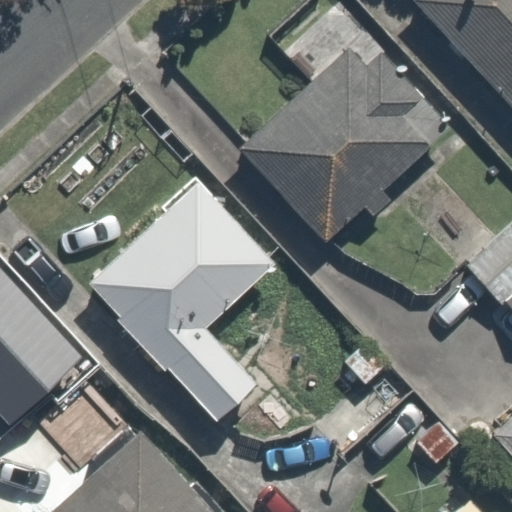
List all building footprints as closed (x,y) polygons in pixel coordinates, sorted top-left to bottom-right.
[(511,0),(419,0),(511,102),(511,0)] [(355,22),(236,138),(325,230),(444,113),(355,22)] [(198,171),(75,285),(199,420),(248,375),(197,319),(271,251),(198,171)] [(0,287),(0,501),(107,400),(0,287)] [(511,391),(481,422),(511,454),(511,391)] [(220,511),(128,414),(24,511),(220,511)] [(492,511),(463,483),(433,511),(492,511)]
